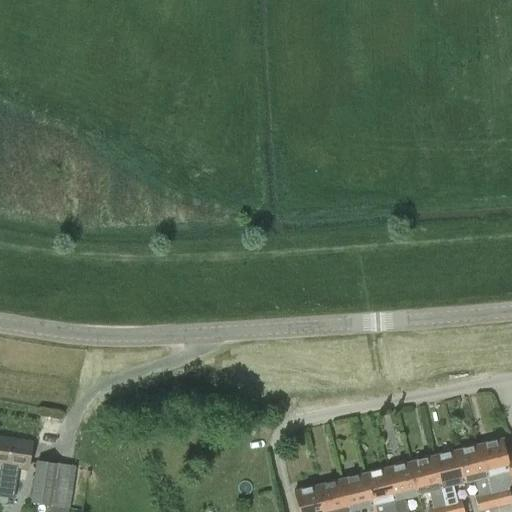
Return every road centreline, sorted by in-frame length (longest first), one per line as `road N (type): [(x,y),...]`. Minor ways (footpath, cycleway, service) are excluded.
road 1 (unclassified): [(0,322),(106,335),(511,308)]
road 2 (residential): [(296,422),(511,381)]
